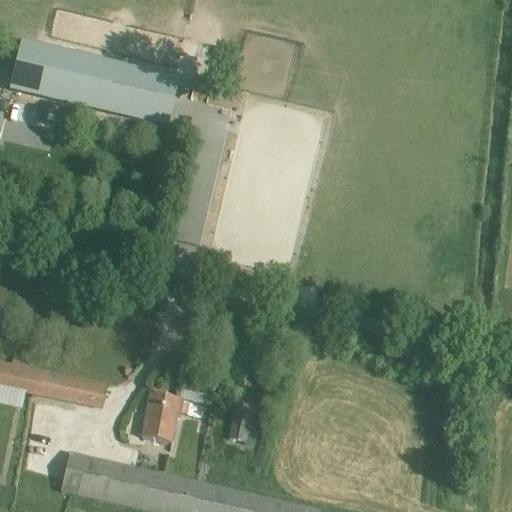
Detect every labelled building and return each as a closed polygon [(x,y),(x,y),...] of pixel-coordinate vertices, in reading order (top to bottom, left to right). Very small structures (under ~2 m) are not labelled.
[(175,12),(175,0),(146,0),(147,11),(175,12)] [(22,45),(11,92),(167,129),(178,82),(22,45)] [(0,387),(103,410),(107,387),(28,370),(31,361),(14,357),(12,367),(0,363),(0,387)] [(185,403),(150,396),(141,439),(171,445),(176,421),(182,422),(185,403)] [(230,442),(255,446),(259,418),(235,414),(230,442)] [(286,503),(70,453),(61,493),(142,511),(311,511),(286,506),(286,503)]
